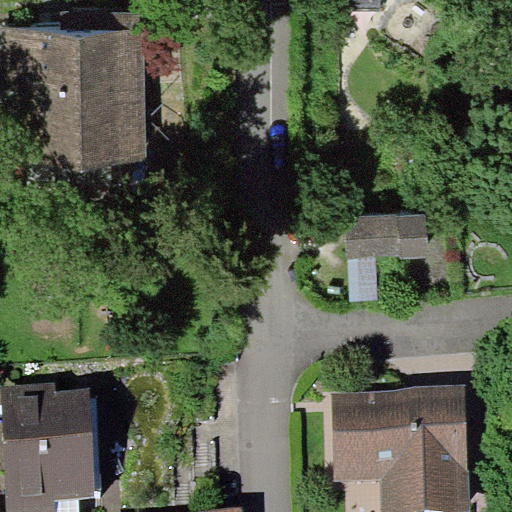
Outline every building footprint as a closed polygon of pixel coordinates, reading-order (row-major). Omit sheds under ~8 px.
[(146,168),(143,13),(75,15),(75,28),(2,30),(3,85),(17,85),(19,171),(146,168)] [(425,211),(396,213),(400,257),(428,255),(425,211)] [(400,257),(396,213),(344,217),(347,261),(400,257)] [(78,497),(95,496),(90,390),(56,391),(56,383),(2,385),(7,511),(55,511),(55,498),(78,497)] [(466,384),(331,393),(335,479),(381,478),(382,511),(465,511),(470,511),(466,384)] [(78,511),(78,497),(55,498),(55,511),(78,511)]
